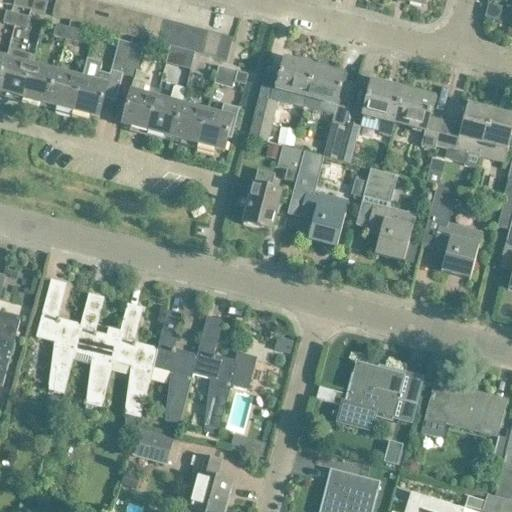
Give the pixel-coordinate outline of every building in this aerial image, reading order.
[(45,15),(48,3),(35,0),(16,0),(14,7),(45,15)] [(64,20),(69,0),(56,0),(52,17),(64,20)] [(75,23),(81,0),(80,0),(69,0),(64,20),(75,23)] [(87,26),(93,3),(81,0),(75,23),(87,26)] [(99,30),(105,6),(93,3),(87,26),(99,30)] [(110,33),(116,9),(105,6),(99,30),(110,33)] [(122,36),(128,13),(116,9),(110,33),(122,36)] [(15,27),(18,16),(6,13),(3,24),(15,27)] [(134,39),(140,16),(128,13),(122,36),(134,39)] [(27,30),(30,19),(18,16),(15,27),(27,30)] [(145,42),(151,19),(140,16),(134,39),(145,42)] [(157,45),(163,22),(151,19),(145,42),(157,45)] [(168,48),(175,25),(163,22),(157,45),(168,48)] [(180,51),(186,28),(175,25),(168,48),(180,51)] [(65,41),(69,29),(56,26),(53,38),(65,41)] [(192,54),(198,31),(186,28),(180,51),(192,54)] [(81,32),(69,29),(65,41),(78,44),(81,32)] [(203,57),(210,34),(198,31),(192,54),(203,57)] [(215,60),(221,37),(210,34),(203,57),(215,60)] [(227,63),(233,40),(221,37),(215,60),(227,63)] [(116,103),(123,77),(131,46),(119,42),(110,77),(99,74),(102,65),(88,61),(83,80),(73,116),(90,120),(90,118),(99,121),(104,100),(116,103)] [(142,49),(131,46),(123,77),(134,80),(142,49)] [(22,103),(32,67),(7,60),(0,88),(0,94),(4,96),(3,98),(22,103)] [(190,75),(193,63),(181,60),(178,72),(190,75)] [(284,62),(273,103),(278,104),(303,110),(304,110),(306,100),(314,70),(312,69),(313,64),(311,62),(309,61),(305,61),(303,61),(299,66),(284,62)] [(202,78),(205,66),(193,63),(190,75),(202,78)] [(306,100),(305,106),(335,114),(336,108),(344,78),(328,74),(329,69),(328,66),(320,64),(318,67),(317,70),(314,70),(306,100)] [(48,107),(57,73),(32,67),(22,103),(39,107),(39,105),(48,107)] [(223,88),(227,71),(218,69),(214,86),(223,88)] [(73,116),(83,80),(57,73),(48,107),(55,109),(54,111),(73,116)] [(248,76),(237,74),(234,85),(245,87),(248,76)] [(148,136),(157,100),(143,97),(146,85),(134,82),(122,127),(130,129),(130,131),(148,136)] [(394,125),(402,92),(371,84),(362,117),(383,122),(380,134),(391,137),(395,125),(394,125)] [(173,141),(182,107),(186,92),(173,88),(169,103),(157,100),(148,136),(165,140),(166,139),(173,141)] [(434,101),(402,92),(394,125),(395,125),(424,133),(420,149),(434,153),(436,147),(435,147),(442,123),(429,120),(434,101)] [(258,101),(248,140),(268,145),(280,148),(282,142),(272,129),(277,106),(258,101)] [(231,141),(239,111),(223,106),(221,117),(207,113),(197,149),(214,153),(215,151),(224,154),(227,140),(231,141)] [(442,123),(435,147),(436,147),(467,156),(464,166),(464,167),(477,171),(480,159),(491,115),(490,115),(469,110),(470,107),(468,106),(460,136),(452,134),(454,126),(442,123)] [(197,149),(207,113),(182,107),(173,141),(180,142),(179,144),(197,149)] [(504,165),(511,135),(511,120),(492,116),(493,113),(491,112),(490,115),(491,115),(480,159),(504,165)] [(344,131),(331,128),(323,159),(337,162),(344,131)] [(349,166),(357,138),(358,138),(360,131),(346,128),(337,163),(349,166)] [(296,185),(304,154),(283,149),(277,169),(287,172),(284,181),(296,185)] [(308,188),(316,157),(304,154),(296,185),(308,188)] [(416,217),(387,210),(396,178),(370,171),(356,227),(357,227),(369,230),(371,221),(383,224),(375,257),(376,257),(377,254),(403,261),(403,264),(404,264),(416,217)] [(438,188),(442,175),(429,171),(426,185),(436,188),(438,188)] [(271,233),(281,194),(271,192),(275,176),(258,172),(243,226),(271,233)] [(511,181),(509,180),(502,205),(511,207),(511,181)] [(482,235),(447,226),(456,193),(438,189),(438,188),(436,188),(420,248),(434,252),(437,238),(449,242),(441,274),(442,274),(443,271),(470,278),(469,282),(470,282),(482,235)] [(307,193),(303,206),(316,210),(307,243),(309,243),(309,240),(336,247),(335,250),(336,251),(349,204),(307,193)] [(509,231),(511,218),(511,207),(502,205),(496,228),(509,231)] [(511,242),(506,241),(503,256),(511,258),(511,275),(508,292),(509,292),(510,289),(511,289),(511,242)] [(0,388),(3,389),(20,321),(0,315),(0,296),(4,279),(0,278),(0,388)] [(72,361),(81,328),(53,321),(55,315),(59,316),(59,314),(65,287),(51,283),(38,340),(54,344),(48,394),(63,397),(72,361)] [(81,328),(72,361),(91,366),(86,407),(100,411),(112,365),(118,342),(91,335),(92,329),(96,330),(97,328),(96,328),(103,301),(89,297),(81,328)] [(153,371),(157,352),(129,345),(131,339),(135,340),(135,338),(142,311),(127,308),(118,342),(112,365),(130,369),(124,417),(140,421),(153,371)] [(192,377),(197,359),(169,352),(171,346),(174,347),(175,345),(174,344),(181,318),(167,314),(157,352),(153,371),(170,375),(164,423),(179,427),(192,377)] [(207,320),(197,359),(192,377),(210,382),(204,434),(218,437),(232,386),(247,390),(255,362),(238,357),(236,365),(209,358),(210,352),(214,353),(215,351),(214,351),(221,324),(207,320)] [(293,342),(279,338),(275,350),(289,354),(293,342)] [(392,422),(404,378),(356,365),(344,409),(392,422)] [(426,420),(422,435),(441,440),(445,425),(497,439),(506,403),(466,392),(465,396),(455,394),(456,391),(435,385),(426,420)] [(319,389),(316,401),(318,401),(339,407),(342,395),(321,390),(319,389)] [(148,433),(139,463),(174,473),(182,442),(148,433)] [(248,438),(234,435),(230,450),(244,454),(248,438)] [(511,457),(506,456),(495,497),(511,502),(511,498),(511,457)] [(217,480),(222,465),(196,458),(188,488),(195,490),(188,511),(224,511),(232,484),(217,480)] [(371,511),(379,485),(331,473),(320,511),(371,511)] [(422,498),(417,511),(463,511),(464,511),(422,498)] [(468,498),(465,508),(478,511),(481,511),(485,503),(468,498)]
